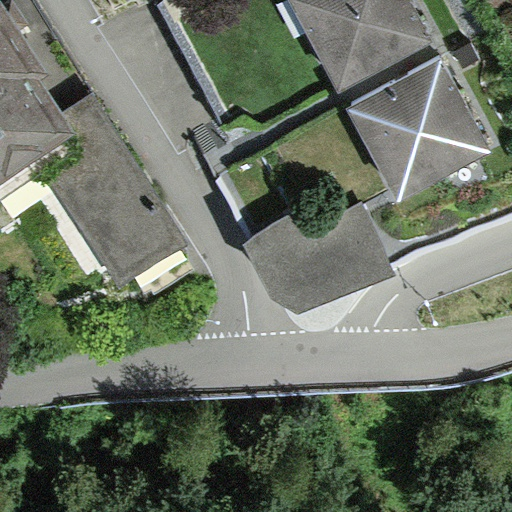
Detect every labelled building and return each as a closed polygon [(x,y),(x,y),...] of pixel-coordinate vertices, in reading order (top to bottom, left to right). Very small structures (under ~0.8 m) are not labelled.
[(1,0),(0,0),(0,185),(35,161),(119,286),(188,244),(94,91),(64,113),(42,80),(49,75),(21,31),(4,5),(1,0)] [(13,0),(12,0),(4,5),(21,31),(30,25),(13,0)] [(287,0),(339,94),(387,69),(433,44),(409,0),(287,0)] [(347,108),(397,202),(492,152),(441,58),(398,81),(347,108)] [(396,274),(362,203),(299,228),(291,214),(275,224),(257,234),(244,244),(272,300),(298,315),(396,274)]
